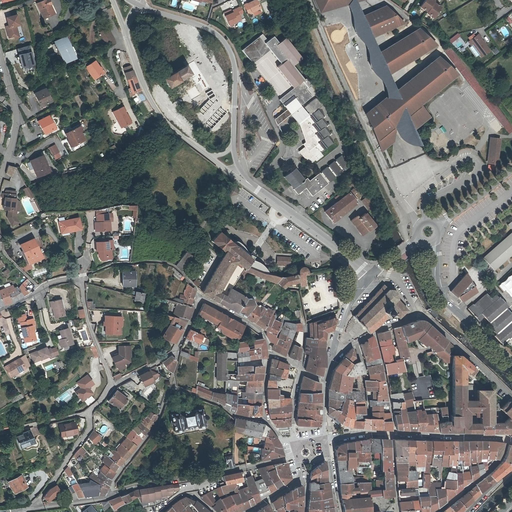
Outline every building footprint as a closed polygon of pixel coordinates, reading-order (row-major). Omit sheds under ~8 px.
[(57,5),(54,0),(52,0),(43,5),(50,19),(59,14),(55,6),(57,5)] [(253,2),(249,4),(245,6),(249,15),(254,13),(253,12),(261,8),(258,0),(253,2)] [(349,2),(348,0),(313,0),(314,1),(315,3),(316,5),(319,7),(320,8),(323,9),(324,9),(326,9),(330,8),(332,6),(333,7),(347,3),(349,2)] [(348,0),(349,2),(347,3),(354,19),(370,56),(387,97),(394,94),(393,91),(386,73),(382,64),(384,64),(382,61),(381,61),(377,52),(370,36),(366,28),(367,27),(366,24),(365,24),(361,16),(355,1),(357,0),(348,0)] [(423,0),(419,7),(426,12),(425,13),(432,18),(439,7),(437,6),(436,5),(436,4),(433,1),(434,0),(433,0),(423,0)] [(384,20),(394,16),(384,6),(380,8),(384,16),(383,17),(384,20)] [(241,7),(232,11),(232,13),(229,14),(225,16),(229,26),(241,20),(239,15),(243,13),(241,7)] [(370,36),(401,23),(394,16),(384,20),(383,17),(384,16),(380,8),(373,10),(370,12),(361,16),(365,24),(366,24),(367,27),(366,28),(370,36)] [(17,15),(6,17),(9,28),(6,28),(9,38),(18,36),(16,26),(19,25),(17,15)] [(110,45),(116,42),(108,28),(100,32),(108,46),(110,45)] [(382,61),(384,64),(382,64),(386,73),(433,45),(426,38),(423,40),(420,38),(422,37),(415,30),(377,52),(381,61),(382,61)] [(271,47),(265,40),(260,34),(240,50),(251,63),(268,50),(271,47)] [(471,46),(472,45),(481,56),(490,50),(477,34),(468,42),(471,46)] [(271,47),(268,50),(278,62),(274,66),(291,87),(286,91),(291,97),(280,105),(284,110),(289,115),(297,125),(307,138),(300,144),(303,148),(297,152),(307,164),(313,159),(316,162),(323,156),(320,153),(333,142),(328,136),(331,134),(324,126),(327,123),(322,117),(325,114),(319,107),(323,104),(317,97),(306,106),(311,113),(310,114),(301,103),(311,95),(305,88),(310,84),(304,76),(302,78),(292,65),(300,59),(282,38),(276,42),(271,35),(265,40),(271,47)] [(67,40),(57,46),(60,51),(60,52),(65,62),(75,56),(67,40)] [(28,47),(17,50),(19,56),(22,68),(33,64),(28,47)] [(372,127),(380,144),(390,136),(391,124),(405,118),(410,130),(425,118),(415,105),(451,77),(453,75),(446,67),(443,70),(440,67),(441,66),(434,58),(393,91),(394,94),(387,97),(383,99),(382,97),(365,111),(370,121),(372,119),(376,124),(373,126),(372,127)] [(103,74),(95,61),(86,67),(94,79),(103,74)] [(167,90),(191,75),(186,65),(161,80),(167,90)] [(132,66),(123,69),(130,88),(128,90),(130,96),(141,91),(135,76),(135,75),(132,66)] [(50,101),(44,89),(34,94),(40,106),(50,101)] [(291,97),(286,91),(275,99),(280,105),(291,97)] [(134,97),(136,103),(145,100),(143,94),(134,97)] [(123,129),(125,127),(132,122),(121,107),(112,113),(120,124),(123,129)] [(289,115),(284,110),(273,119),(278,124),(289,115)] [(56,128),(49,116),(38,122),(45,134),(56,128)] [(405,118),(391,124),(392,127),(392,129),(393,132),(395,135),(398,138),(400,141),(403,142),(406,144),(409,145),(413,145),(416,146),(410,130),(405,118)] [(81,131),(78,126),(63,133),(68,141),(66,142),(70,149),(84,142),(79,132),(81,131)] [(389,141),(390,136),(380,144),(381,148),(385,145),(389,141)] [(498,139),(490,139),(487,164),(496,165),(498,139)] [(49,147),(53,156),(60,152),(55,144),(49,147)] [(47,169),(42,154),(30,158),(37,176),(48,172),(47,169)] [(283,176),(297,194),(305,188),(311,195),(349,166),(341,155),(309,180),(307,177),(304,179),(295,167),(283,176)] [(236,186),(228,188),(231,196),(238,193),(236,186)] [(358,202),(357,200),(352,194),(356,191),(353,188),(350,191),(325,211),(334,222),(336,220),(335,219),(354,205),(358,202)] [(4,208),(9,209),(16,209),(19,209),(20,201),(15,201),(16,194),(15,193),(15,190),(6,190),(6,192),(4,208)] [(374,204),(367,195),(361,200),(367,209),(374,204)] [(16,209),(9,209),(8,217),(12,225),(19,221),(16,215),(16,209)] [(359,216),(357,214),(350,220),(362,235),(368,231),(377,224),(366,211),(359,216)] [(97,214),(98,223),(99,231),(111,230),(110,221),(109,221),(109,213),(104,214),(97,214)] [(79,216),(59,221),(62,231),(70,228),(71,230),(82,228),(79,216)] [(511,220),(508,224),(511,229),(511,232),(483,257),(490,266),(494,270),(511,253),(511,220)] [(244,270),(275,283),(276,283),(281,277),(268,274),(268,272),(268,271),(267,270),(265,267),(259,262),(252,259),(254,256),(253,256),(250,253),(249,253),(244,248),(243,246),(240,242),(237,241),(236,241),(234,241),(232,242),(219,232),(212,240),(222,249),(217,256),(220,258),(219,262),(202,291),(220,302),(222,299),(225,300),(231,289),(244,270)] [(41,256),(33,239),(21,244),(30,262),(41,256)] [(114,240),(96,242),(96,249),(100,249),(100,251),(99,251),(99,256),(100,256),(100,259),(103,261),(113,260),(112,249),(114,249),(114,240)] [(191,255),(186,251),(181,256),(179,259),(175,265),(181,270),(191,255)] [(23,266),(27,270),(35,266),(33,261),(30,262),(23,266)] [(183,276),(174,267),(172,270),(175,272),(174,274),(180,279),(183,276)] [(276,283),(279,283),(284,288),(288,283),(293,283),(299,281),(300,285),(305,284),(304,276),(304,275),(303,273),(307,273),(307,271),(307,270),(306,269),(305,268),(304,267),(301,267),(299,269),(298,270),(298,273),(298,274),(283,278),(281,277),(276,283)] [(134,285),(134,271),(123,271),(123,285),(134,285)] [(466,273),(451,291),(457,297),(458,295),(462,301),(477,291),(466,273)] [(511,274),(501,284),(511,295),(511,274)] [(16,287),(13,288),(13,289),(8,291),(11,302),(17,299),(28,293),(26,291),(22,284),(18,288),(16,287)] [(191,305),(193,298),(196,290),(188,284),(186,290),(185,290),(184,293),(185,294),(185,296),(183,295),(182,295),(181,299),(181,300),(175,298),(174,301),(172,300),(171,302),(177,304),(176,307),(178,308),(176,315),(189,319),(194,306),(191,305)] [(353,316),(357,320),(357,321),(364,327),(365,327),(369,333),(383,322),(382,321),(386,317),(388,317),(388,316),(393,311),(399,318),(408,310),(398,298),(397,292),(393,289),(388,288),(383,284),(357,311),(353,316)] [(13,289),(13,288),(12,285),(0,290),(0,294),(4,305),(11,302),(8,291),(13,289)] [(245,317),(245,316),(254,303),(252,299),(250,298),(252,294),(248,291),(246,290),(242,295),(232,289),(231,289),(225,300),(222,299),(220,302),(238,311),(238,312),(245,317)] [(135,299),(136,299),(136,300),(141,301),(144,293),(141,292),(136,291),(135,296),(135,299)] [(252,299),(254,303),(257,298),(261,300),(262,299),(256,295),(255,296),(252,294),(250,298),(252,299)] [(488,294),(486,295),(491,300),(493,299),(498,304),(499,305),(504,301),(501,298),(500,298),(496,294),(495,295),(492,298),(490,296),(488,294)] [(498,304),(493,299),(491,300),(486,295),(483,297),(488,303),(493,308),(498,304)] [(485,306),(488,303),(483,297),(474,305),(473,304),(468,308),(477,317),(481,313),(484,316),(489,322),(487,324),(492,330),(495,326),(480,311),(485,306)] [(50,301),(52,307),(53,307),(55,316),(65,314),(61,298),(50,301)] [(245,316),(254,322),(264,310),(265,308),(259,305),(258,306),(257,305),(261,300),(257,298),(254,303),(245,316)] [(495,337),(511,321),(511,314),(506,308),(508,306),(504,301),(499,305),(498,304),(493,308),(488,303),(485,306),(480,311),(495,326),(492,330),(495,334),(494,336),(495,337)] [(216,322),(222,313),(204,302),(203,303),(198,314),(204,318),(205,316),(216,322)] [(178,308),(176,307),(174,317),(187,321),(189,319),(176,315),(178,308)] [(254,322),(264,328),(272,314),(266,311),(264,310),(254,322)] [(244,325),(222,313),(216,322),(217,323),(216,325),(222,329),(222,332),(231,337),(234,336),(238,337),(244,325)] [(278,330),(284,315),(280,313),(277,320),(275,320),(274,319),(267,331),(266,332),(276,334),(278,330)] [(264,328),(267,331),(274,319),(275,316),(274,315),(272,314),(264,328)] [(19,317),(20,322),(21,322),(25,341),(35,339),(33,331),(32,329),(34,329),(34,326),(35,325),(33,317),(27,319),(26,315),(19,317)] [(105,333),(117,333),(117,325),(119,325),(121,325),(121,316),(104,315),(104,321),(105,321),(105,325),(105,333)] [(281,331),(280,333),(292,338),(295,330),(298,331),(302,331),(301,322),(295,323),(295,324),(289,322),(290,317),(290,316),(284,315),(278,330),(279,331),(281,331)] [(323,319),(327,327),(335,323),(336,318),(335,315),(323,319)] [(186,322),(187,321),(174,317),(171,316),(170,317),(173,318),(163,337),(175,343),(176,342),(175,342),(182,329),(184,325),(185,324),(186,322)] [(328,330),(327,327),(323,319),(318,320),(323,339),(325,339),(325,332),(328,330)] [(430,346),(431,346),(432,351),(441,349),(448,341),(430,325),(427,322),(425,320),(422,319),(421,319),(418,320),(413,322),(407,324),(400,326),(402,336),(403,335),(404,338),(417,334),(430,346)] [(310,334),(310,337),(323,339),(318,320),(310,323),(310,331),(310,334)] [(511,321),(495,337),(501,345),(508,340),(508,341),(511,337),(511,321)] [(396,354),(397,359),(402,358),(409,357),(405,343),(404,342),(404,338),(403,335),(402,336),(400,326),(394,328),(393,328),(398,346),(392,347),(394,354),(396,354)] [(60,329),(61,334),(58,334),(61,346),(73,343),(69,327),(60,329)] [(205,336),(201,335),(202,334),(190,329),(186,337),(199,341),(202,342),(205,336)] [(378,333),(379,340),(391,339),(389,331),(378,333)] [(276,343),(278,338),(278,337),(275,336),(276,334),(266,332),(266,333),(267,335),(267,336),(268,338),(269,340),(270,341),(274,343),(275,343),(276,343)] [(292,338),(280,333),(280,335),(279,338),(278,337),(278,338),(290,343),(292,338)] [(366,341),(373,359),(379,357),(375,341),(373,336),(367,339),(368,340),(366,341)] [(236,351),(236,353),(245,351),(245,349),(251,348),(257,347),(265,345),(265,341),(263,337),(238,341),(236,351)] [(307,337),(306,344),(325,347),(325,339),(323,339),(310,337),(310,338),(307,337)] [(287,348),(290,343),(278,338),(276,343),(287,348)] [(365,361),(373,359),(366,341),(360,345),(365,361)] [(454,347),(448,341),(441,349),(447,354),(448,353),(454,347)] [(285,355),(287,348),(276,343),(275,343),(274,343),(273,347),(273,349),(285,355)] [(299,360),(301,347),(294,344),(290,356),(299,360)] [(305,352),(326,355),(325,347),(306,344),(305,352)] [(266,348),(265,345),(257,347),(260,357),(267,356),(266,348)] [(385,363),(394,361),(393,354),(394,354),(392,347),(392,345),(380,346),(384,359),(385,363)] [(47,349),(46,346),(30,353),(34,362),(50,355),(51,357),(54,356),(54,355),(51,349),(50,347),(47,349)] [(95,358),(99,356),(95,346),(91,347),(95,358)] [(112,358),(113,362),(115,361),(116,366),(122,363),(128,361),(128,357),(129,357),(129,354),(128,346),(119,346),(119,353),(119,355),(114,356),(112,358)] [(353,346),(344,358),(349,362),(351,360),(355,358),(353,346)] [(251,348),(252,350),(254,358),(260,357),(257,347),(251,348)] [(181,350),(180,355),(187,357),(190,349),(185,348),(184,351),(181,350)] [(441,349),(432,351),(436,353),(447,361),(452,361),(452,355),(451,355),(448,353),(447,354),(441,349)] [(216,379),(225,379),(225,374),(225,369),(224,369),(224,351),(217,351),(216,379)] [(238,360),(249,359),(246,351),(245,351),(236,353),(237,356),(238,360)] [(326,366),(326,355),(305,352),(304,361),(324,366),(326,366)] [(22,369),(29,365),(22,355),(4,367),(9,376),(10,376),(11,377),(22,369)] [(452,361),(453,383),(464,383),(464,367),(471,373),(476,369),(460,356),(460,355),(452,355),(452,361)] [(169,367),(172,370),(172,368),(172,366),(175,359),(172,356),(162,362),(168,368),(169,367)] [(365,361),(367,366),(381,362),(379,357),(373,359),(365,361)] [(339,363),(349,369),(354,363),(356,362),(355,358),(351,360),(349,362),(344,358),(339,363)] [(406,371),(402,358),(397,359),(394,361),(385,363),(387,373),(387,374),(406,371)] [(286,378),(286,377),(288,364),(278,360),(277,367),(281,368),(279,375),(279,376),(286,378)] [(322,376),(324,366),(304,361),(304,365),(305,370),(322,376)] [(360,361),(356,362),(354,363),(349,369),(345,373),(344,374),(350,375),(358,373),(364,372),(360,361)] [(367,366),(369,373),(383,370),(381,362),(367,366)] [(333,369),(345,373),(349,369),(339,363),(333,369)] [(288,364),(286,377),(297,378),(299,370),(288,364)] [(240,373),(262,372),(263,365),(240,366),(240,373)] [(237,374),(236,380),(237,380),(242,380),(246,380),(261,379),(262,372),(240,373),(240,366),(237,366),(237,374)] [(270,366),(270,373),(279,375),(281,368),(277,367),(270,366)] [(349,390),(350,387),(352,378),(357,377),(358,388),(358,391),(363,391),(358,373),(350,375),(344,374),(345,373),(333,369),(328,388),(349,390)] [(157,373),(151,370),(139,376),(144,383),(148,383),(156,377),(157,373)] [(364,380),(366,386),(378,386),(377,381),(384,380),(383,370),(369,373),(370,376),(370,380),(364,380)] [(94,384),(87,375),(77,382),(81,388),(76,392),(82,401),(93,393),(89,388),(94,384)] [(304,375),(300,391),(321,391),(320,382),(313,379),(312,380),(311,379),(311,378),(304,375)] [(269,379),(267,389),(278,388),(293,387),(296,379),(286,379),(278,379),(269,379)] [(126,383),(132,388),(136,383),(132,380),(126,383)] [(385,387),(384,380),(377,381),(378,386),(378,388),(385,387)] [(459,413),(464,413),(464,400),(464,383),(453,383),(453,414),(453,415),(459,415),(459,413)] [(196,385),(196,388),(196,393),(208,397),(210,391),(207,389),(202,387),(196,385)] [(378,390),(377,395),(386,395),(385,387),(378,388),(378,386),(366,386),(366,390),(374,389),(378,390)] [(268,399),(282,398),(282,396),(281,395),(280,394),(278,394),(278,388),(267,389),(268,399)] [(343,401),(344,402),(345,401),(347,401),(364,401),(363,391),(358,391),(349,390),(328,388),(327,397),(341,401),(343,401)] [(464,400),(464,413),(468,413),(468,411),(476,411),(481,411),(481,409),(492,409),(494,407),(494,389),(477,389),(477,400),(464,400)] [(107,402),(117,411),(127,399),(116,390),(107,402)] [(217,401),(223,404),(224,398),(224,393),(219,392),(215,392),(212,391),(211,398),(217,401)] [(300,391),(298,401),(320,402),(321,391),(300,391)] [(408,391),(402,392),(405,406),(406,412),(408,412),(408,403),(410,402),(408,391)] [(400,407),(405,406),(402,392),(390,394),(393,408),(400,407)] [(10,399),(11,402),(23,397),(21,393),(10,399)] [(327,402),(327,405),(335,408),(338,403),(340,403),(341,402),(341,401),(327,397),(327,402)] [(269,407),(290,405),(291,398),(282,398),(268,399),(269,407)] [(334,418),(340,424),(347,401),(345,401),(344,402),(343,403),(343,405),(334,418)] [(340,424),(347,426),(350,409),(354,409),(355,405),(365,405),(364,402),(364,401),(347,401),(340,424)] [(250,414),(252,415),(252,404),(248,404),(245,404),(236,403),(235,405),(235,407),(234,408),(234,412),(240,413),(249,415),(250,414)] [(334,418),(343,405),(342,404),(340,403),(338,403),(335,408),(327,405),(327,413),(331,416),(334,418)] [(261,405),(252,404),(252,415),(261,415),(261,405)] [(269,407),(270,414),(282,413),(289,412),(289,409),(289,407),(290,405),(269,407)] [(364,417),(366,417),(365,405),(355,405),(354,409),(353,427),(363,428),(364,417)] [(389,405),(381,405),(382,412),(382,429),(392,429),(391,412),(390,412),(389,405)] [(494,410),(494,407),(492,409),(481,409),(481,411),(481,416),(481,418),(488,418),(494,415),(494,414),(494,410)] [(183,409),(183,411),(171,413),(174,431),(182,429),(182,428),(196,426),(197,427),(205,425),(204,418),(205,418),(206,418),(206,417),(207,416),(207,415),(206,414),(205,414),(204,414),(203,414),(202,408),(190,410),(189,408),(183,409)] [(416,431),(425,431),(425,414),(424,409),(420,410),(420,409),(417,409),(415,409),(415,412),(416,431)] [(396,430),(403,430),(400,414),(401,414),(400,410),(395,410),(394,411),(394,415),(396,430)] [(149,411),(147,415),(153,422),(156,414),(149,411)] [(372,429),(382,429),(382,412),(372,412),(372,414),(372,418),(372,429)] [(409,430),(416,431),(415,412),(408,412),(406,412),(406,413),(408,422),(408,426),(409,430)] [(403,430),(409,430),(408,426),(408,422),(406,413),(401,414),(400,414),(403,430)] [(425,431),(434,431),(431,413),(425,414),(425,431)] [(468,432),(468,423),(468,416),(468,413),(464,413),(459,413),(459,415),(459,432),(468,432)] [(363,428),(372,429),(372,418),(372,414),(368,414),(368,417),(366,417),(364,417),(363,428)] [(459,432),(459,415),(453,415),(453,414),(450,415),(450,419),(451,425),(455,425),(455,432),(459,432)] [(148,429),(153,422),(147,415),(146,415),(140,421),(148,429)] [(448,432),(447,418),(447,415),(442,415),(443,421),(438,422),(439,432),(439,433),(448,432)] [(290,429),(289,417),(283,418),(271,419),(276,427),(278,429),(290,429)] [(232,429),(259,436),(260,433),(264,424),(261,423),(234,418),(234,420),(232,429)] [(450,419),(447,418),(448,432),(452,432),(455,432),(455,425),(451,425),(450,419)] [(493,434),(493,433),(492,423),(488,423),(488,418),(481,418),(481,422),(481,433),(482,434),(486,434),(493,434)] [(148,429),(140,421),(137,425),(144,434),(148,429)] [(76,433),(74,422),(59,426),(61,436),(76,433)] [(481,422),(468,423),(468,432),(481,433),(481,422)] [(505,427),(505,422),(494,422),(492,423),(493,433),(505,433),(505,427)] [(264,424),(260,433),(266,435),(269,428),(264,424)] [(144,434),(137,425),(133,429),(141,437),(144,434)] [(264,440),(261,448),(262,448),(263,448),(281,446),(280,444),(277,437),(276,437),(269,428),(266,435),(260,433),(259,436),(259,438),(264,440)] [(136,445),(141,437),(133,429),(126,436),(136,445)] [(98,435),(93,430),(88,437),(92,441),(98,435)] [(19,448),(32,443),(33,442),(33,441),(29,431),(15,436),(19,448)] [(124,439),(121,444),(130,451),(136,445),(126,436),(125,435),(123,438),(124,439)] [(369,446),(372,445),(371,438),(360,440),(360,450),(359,450),(359,457),(357,457),(357,459),(357,466),(368,466),(368,461),(370,461),(370,456),(369,446)] [(380,439),(371,438),(372,445),(372,451),(373,451),(381,451),(380,439)] [(390,439),(380,439),(381,451),(381,458),(391,458),(391,452),(390,448),(390,439)] [(394,439),(396,462),(408,461),(406,439),(394,439)] [(407,471),(411,471),(410,465),(416,464),(413,439),(406,439),(408,461),(396,462),(397,470),(407,470),(407,471)] [(416,466),(424,465),(423,440),(413,439),(416,464),(416,466)] [(428,486),(429,495),(437,495),(437,489),(441,489),(441,483),(430,482),(430,472),(428,471),(429,461),(430,461),(430,452),(430,448),(430,446),(431,446),(432,446),(433,440),(423,440),(424,465),(424,469),(424,470),(424,475),(424,476),(424,486),(428,486)] [(432,457),(442,457),(442,441),(433,440),(432,446),(432,457)] [(336,446),(334,449),(335,460),(345,459),(345,469),(349,468),(349,466),(354,466),(354,459),(354,450),(354,441),(348,442),(345,443),(336,446)] [(470,459),(474,459),(478,459),(477,457),(476,441),(468,441),(470,459)] [(497,441),(488,441),(488,458),(496,458),(498,459),(502,451),(503,451),(505,442),(497,441)] [(130,451),(121,444),(116,451),(124,458),(130,451)] [(506,456),(503,460),(511,465),(511,445),(510,444),(506,456)] [(283,455),(281,446),(263,448),(262,448),(261,448),(261,454),(251,453),(251,460),(253,461),(283,455)] [(80,454),(82,455),(85,452),(81,447),(77,451),(80,454)] [(120,465),(124,458),(116,451),(111,457),(108,455),(107,456),(110,459),(120,465)] [(380,471),(382,471),(382,469),(381,458),(381,451),(373,451),(373,460),(380,460),(380,461),(380,471)] [(110,467),(116,471),(120,465),(110,459),(107,456),(103,453),(99,458),(102,461),(110,467)] [(228,456),(225,456),(226,462),(228,461),(228,464),(229,467),(234,466),(232,455),(228,456)] [(432,465),(438,465),(442,465),(442,464),(442,457),(432,457),(432,465)] [(392,469),(391,458),(381,458),(382,469),(392,469)] [(310,478),(309,482),(315,481),(315,483),(316,483),(317,484),(327,481),(325,459),(317,467),(318,475),(316,476),(310,478)] [(335,460),(337,470),(345,469),(345,459),(335,460)] [(511,465),(503,460),(490,474),(496,481),(511,468),(511,465)] [(285,461),(273,464),(274,469),(283,485),(290,477),(285,461)] [(279,485),(283,485),(274,469),(273,464),(266,466),(267,471),(275,489),(279,485)] [(463,468),(462,470),(463,487),(479,475),(478,465),(474,465),(470,465),(470,467),(469,468),(469,470),(464,471),(464,468),(463,468)] [(99,470),(100,472),(111,478),(116,471),(110,467),(109,469),(105,466),(99,470)] [(269,493),(275,489),(267,471),(266,466),(257,468),(263,478),(264,481),(269,493)] [(337,470),(338,482),(351,482),(349,468),(345,469),(337,470)] [(392,469),(382,469),(382,471),(382,480),(393,480),(392,469)] [(405,479),(413,479),(417,479),(416,471),(411,471),(407,471),(407,470),(397,470),(398,480),(405,479)] [(236,481),(237,485),(239,484),(243,483),(247,482),(245,477),(243,471),(225,475),(223,476),(225,484),(236,481)] [(447,479),(457,480),(457,472),(450,471),(449,471),(447,479)] [(92,480),(94,481),(107,488),(108,484),(97,477),(95,475),(93,472),(88,479),(90,479),(92,480)] [(100,472),(97,477),(108,484),(111,478),(100,472)] [(490,474),(485,478),(492,485),(496,481),(490,474)] [(8,481),(12,487),(13,487),(15,490),(25,485),(20,475),(8,481)] [(260,498),(254,481),(252,475),(245,477),(247,482),(247,484),(248,486),(254,503),(260,498)] [(485,478),(476,485),(481,494),(492,485),(485,478)] [(88,480),(78,484),(83,496),(88,495),(93,495),(98,494),(94,481),(92,480),(90,479),(88,479),(88,480)] [(417,482),(417,479),(413,479),(413,488),(406,489),(406,488),(398,489),(399,495),(414,494),(414,495),(419,494),(417,482)] [(446,485),(446,488),(457,488),(457,480),(447,479),(446,482),(446,485)] [(260,498),(269,493),(264,481),(258,483),(257,480),(254,481),(260,498)] [(393,487),(393,480),(382,480),(382,481),(382,488),(393,487)] [(107,488),(94,481),(98,494),(104,495),(107,488)] [(225,507),(227,511),(236,511),(242,509),(238,489),(237,485),(236,481),(225,484),(220,486),(216,487),(219,494),(224,492),(226,491),(228,490),(235,488),(236,493),(228,495),(226,496),(223,497),(221,498),(225,507)] [(327,481),(317,484),(318,488),(310,490),(309,500),(330,497),(328,481),(327,481)] [(309,490),(310,490),(318,488),(317,484),(316,483),(315,483),(315,481),(309,482),(309,484),(309,490)] [(338,482),(339,494),(369,491),(370,491),(369,481),(368,481),(355,482),(351,482),(338,482)] [(72,486),(75,492),(77,497),(83,496),(78,484),(77,483),(72,486)] [(178,483),(138,489),(139,503),(153,500),(152,499),(159,499),(159,498),(166,497),(166,496),(170,495),(172,492),(178,491),(178,483)] [(47,501),(52,496),(53,495),(54,494),(55,493),(61,490),(60,488),(59,489),(56,485),(55,485),(49,489),(43,497),(47,501)] [(476,485),(468,492),(474,500),(481,494),(476,485)] [(244,487),(249,506),(254,503),(248,486),(244,487)] [(296,486),(291,489),(291,511),(288,511),(287,511),(301,511),(303,504),(296,504),(296,486)] [(240,488),(238,489),(242,509),(249,506),(244,487),(240,488)] [(394,495),(393,487),(382,488),(382,490),(383,495),(383,496),(386,496),(394,495)] [(70,498),(77,497),(75,492),(72,493),(69,488),(64,490),(67,495),(68,494),(70,498)] [(441,505),(446,501),(445,495),(446,488),(441,489),(437,489),(437,495),(437,497),(437,498),(437,500),(438,503),(440,503),(441,505)] [(457,492),(457,488),(446,488),(445,495),(446,501),(457,493),(457,492)] [(122,503),(136,495),(133,490),(119,496),(107,500),(111,505),(113,509),(118,505),(122,503)] [(203,502),(211,495),(209,491),(201,496),(199,497),(200,499),(203,502)] [(468,492),(459,500),(465,508),(474,500),(468,492)] [(203,502),(210,507),(215,503),(211,495),(203,502)] [(275,508),(277,511),(284,511),(284,509),(282,495),(272,502),(274,508),(275,508)] [(439,507),(438,503),(437,500),(437,498),(437,497),(437,495),(429,495),(429,504),(431,504),(431,510),(432,510),(433,510),(434,509),(434,508),(439,507)] [(192,511),(187,505),(189,503),(191,506),(196,501),(186,496),(179,500),(186,511),(192,511)] [(343,511),(377,511),(378,511),(376,511),(371,511),(369,496),(361,497),(341,499),(343,511)] [(330,497),(309,500),(308,508),(332,506),(330,497)] [(225,507),(221,498),(215,503),(210,507),(215,511),(225,507)] [(104,510),(111,505),(107,500),(101,501),(104,510)] [(175,511),(186,511),(179,500),(171,507),(175,511)] [(196,500),(196,501),(191,506),(196,511),(209,511),(196,500)] [(459,500),(449,507),(454,511),(459,511),(465,508),(459,500)] [(400,510),(413,510),(413,501),(399,502),(400,510)]
